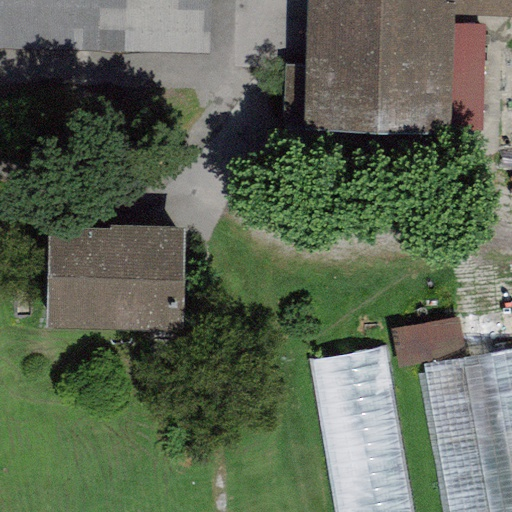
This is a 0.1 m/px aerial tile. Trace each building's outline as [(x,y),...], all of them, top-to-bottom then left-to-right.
[(0,0),(0,54),(229,64),(231,0),(0,0)] [(511,0),(306,0),(304,67),(284,67),(281,137),(448,143),(453,22),(511,24),(511,0)] [(193,232),(54,229),(53,326),(191,329),(193,232)] [(466,315),(404,325),(409,355),(471,345),(466,315)] [(420,511),(392,343),(318,355),(344,511),(420,511)] [(511,511),(511,346),(439,356),(459,511),(511,511)]
